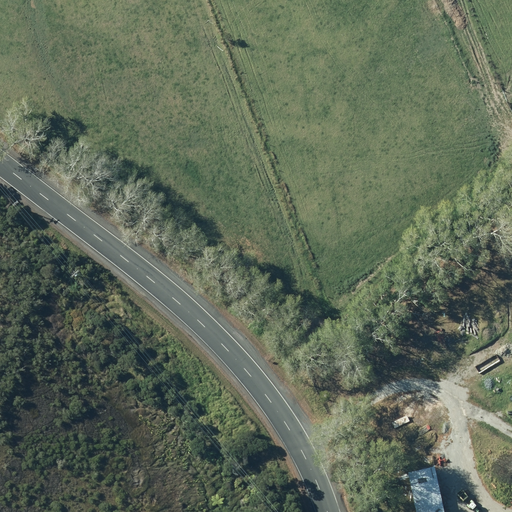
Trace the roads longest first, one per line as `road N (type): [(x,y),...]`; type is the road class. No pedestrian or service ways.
road 1 (tertiary): [(0,163),(152,280),(230,353),(288,427),(327,511)]
road 2 (track): [(464,408),(447,391),(408,381),(297,443)]
road 3 (track): [(511,435),(464,408),(457,416),(474,503),(501,511)]
